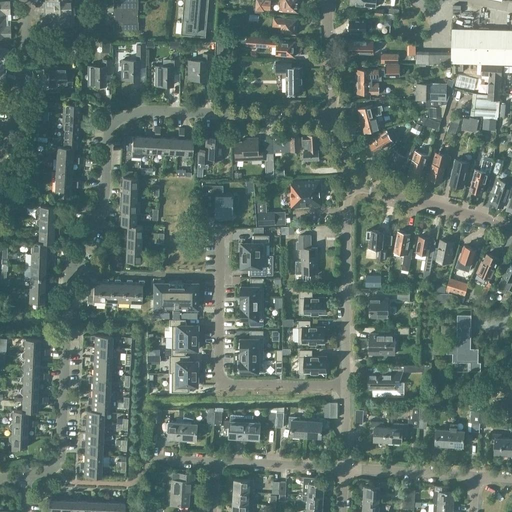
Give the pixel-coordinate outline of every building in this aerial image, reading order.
[(40,0),(41,9),(73,7),(72,0),(40,0)] [(183,0),(182,7),(207,9),(208,2),(206,2),(206,0),(183,0)] [(256,0),(255,11),(258,11),(265,11),(265,10),(270,10),(270,0),(256,0)] [(280,0),(280,11),(298,12),(298,0),(280,0)] [(0,1),(0,20),(10,20),(9,2),(0,1)] [(113,2),(113,16),(135,16),(135,9),(138,9),(138,1),(113,2)] [(73,7),(41,9),(42,28),(74,26),(73,7)] [(207,9),(182,7),(181,21),(206,23),(204,23),(205,16),(207,16),(207,9)] [(249,15),(248,22),(258,23),(259,16),(249,15)] [(135,16),(113,16),(114,31),(138,30),(138,22),(135,22),(135,16)] [(280,27),(280,33),(296,35),(297,20),(273,18),(273,27),(280,27)] [(366,34),(366,27),(372,27),(372,21),(367,21),(367,20),(350,19),(350,32),(359,32),(358,34),(366,34)] [(10,20),(0,20),(0,39),(11,39),(10,20)] [(206,23),(181,21),(180,35),(205,38),(206,30),(204,30),(204,23),(206,24),(206,23)] [(451,64),(466,64),(482,64),(502,65),(511,65),(511,30),(452,29),(451,64)] [(217,35),(216,45),(216,54),(225,55),(226,36),(217,35)] [(276,47),(276,54),(295,55),(295,47),(297,47),(298,43),(296,43),(296,40),(278,39),(279,37),(247,35),(246,45),(270,47),(270,46),(276,47)] [(78,39),(73,43),(76,48),(81,44),(78,39)] [(374,46),(374,41),(350,41),(350,53),(367,54),(373,54),(373,46),(374,46)] [(215,52),(215,50),(215,42),(212,42),(212,43),(199,43),(199,51),(203,51),(203,54),(202,54),(202,60),(188,60),(188,80),(205,80),(205,68),(212,68),(212,54),(212,52),(215,52)] [(135,44),(135,60),(122,60),(122,80),(139,80),(139,68),(145,68),(145,54),(145,44),(135,44)] [(0,48),(0,67),(6,68),(8,49),(0,48)] [(416,51),(416,64),(420,64),(426,64),(450,64),(450,51),(416,51)] [(381,53),(381,64),(398,64),(399,54),(381,53)] [(111,73),(111,60),(103,60),(103,66),(88,66),(88,86),(105,86),(105,73),(111,73)] [(170,66),(156,66),(156,86),(172,86),(172,74),(179,74),(180,60),(170,60),(170,66)] [(291,67),(291,60),(277,60),(277,72),(287,72),(287,92),(293,92),(293,93),(296,93),(296,92),(302,92),(302,67),(291,67)] [(488,94),(500,95),(502,65),(482,64),(481,74),(489,75),(488,94)] [(357,75),(356,76),(356,80),(357,80),(357,82),(373,81),(380,81),(380,76),(385,76),(385,71),(386,71),(386,69),(385,69),(385,67),(379,68),(379,69),(357,69),(357,75)] [(400,67),(386,67),(386,69),(386,71),(386,77),(400,77),(400,67)] [(66,74),(67,68),(43,68),(43,76),(48,76),(48,86),(72,86),(72,74),(66,74)] [(431,82),(431,99),(448,99),(454,80),(448,78),(447,82),(431,82)] [(357,83),(356,83),(356,88),(357,88),(357,94),(379,94),(383,94),(383,87),(385,87),(385,81),(380,81),(373,81),(357,82),(357,83)] [(416,98),(431,99),(431,82),(431,81),(421,81),(421,83),(416,83),(416,98)] [(474,113),(498,115),(500,95),(475,93),(474,113)] [(382,115),(381,110),(384,110),(381,99),(374,99),(376,106),(375,106),(375,104),(359,108),(362,120),(378,116),(382,115)] [(62,104),(62,113),(79,114),(80,105),(62,104)] [(431,108),(432,117),(443,116),(442,107),(431,108)] [(39,112),(38,120),(48,121),(48,112),(44,112),(39,112)] [(62,113),(62,122),(79,122),(79,114),(62,113)] [(378,116),(362,120),(365,132),(381,128),(380,127),(385,126),(382,115),(378,116)] [(424,125),(438,129),(442,118),(427,117),(424,125)] [(464,117),(462,128),(476,132),(479,119),(470,117),(469,119),(464,117)] [(411,131),(419,135),(423,126),(427,118),(422,118),(417,123),(414,128),(413,127),(411,131)] [(483,119),(483,129),(496,129),(496,119),(483,119)] [(449,127),(457,130),(459,124),(451,121),(449,127)] [(62,122),(61,130),(78,131),(79,122),(62,122)] [(43,128),(38,128),(37,137),(47,137),(47,129),(42,129),(43,128)] [(61,130),(61,139),(78,140),(78,131),(61,130)] [(381,135),(369,143),(371,147),(371,148),(373,152),(375,152),(375,153),(387,146),(389,149),(395,145),(385,130),(380,133),(381,135)] [(304,150),(304,161),(319,160),(317,135),(304,136),(304,142),(300,142),(299,136),(290,137),(290,135),(274,136),(275,149),(291,148),(291,152),(301,151),(300,147),(304,147),(305,150),(304,150)] [(144,152),(144,137),(128,136),(128,142),(132,143),(131,158),(141,158),(141,154),(144,152)] [(156,153),(157,138),(154,138),(144,137),(144,152),(149,152),(149,153),(150,154),(153,154),(155,153),(156,153)] [(198,149),(198,163),(197,174),(204,175),(204,172),(207,172),(207,163),(209,163),(209,159),(221,159),(222,138),(206,137),(205,150),(198,149)] [(168,153),(168,138),(160,138),(157,138),(156,153),(161,153),(161,154),(162,155),(165,155),(166,154),(166,153),(168,153)] [(178,154),(180,154),(181,139),(178,139),(168,138),(168,153),(173,154),(174,156),(177,156),(178,155),(178,154)] [(243,144),(235,144),(236,161),(263,160),(263,149),(259,149),(258,138),(243,139),(243,144)] [(60,146),(60,147),(72,147),(72,148),(77,148),(78,140),(61,139),(60,146)] [(180,154),(185,154),(185,155),(186,156),(189,156),(190,156),(190,155),(192,155),(193,140),(184,139),(181,139),(180,154)] [(399,167),(404,170),(408,158),(402,154),(406,147),(399,143),(387,162),(397,169),(399,167)] [(56,150),(56,159),(72,159),(72,157),(72,150),(72,148),(72,147),(60,147),(60,146),(56,146),(56,150)] [(430,156),(415,151),(412,160),(408,158),(404,170),(402,172),(420,178),(424,164),(427,165),(430,156)] [(448,162),(449,158),(450,155),(435,151),(435,155),(434,155),(432,163),(433,163),(429,179),(442,182),(445,167),(449,168),(450,162),(448,162)] [(56,159),(55,171),(71,172),(72,163),(72,159),(56,159)] [(469,162),(456,159),(450,184),(463,187),(469,162)] [(474,174),(474,175),(470,190),(482,194),(486,178),(489,179),(490,174),(489,173),(493,162),(482,159),(479,170),(476,169),(474,174)] [(55,176),(55,183),(71,184),(71,181),(71,177),(71,172),(55,171),(55,176)] [(122,187),(122,189),(137,190),(138,177),(121,177),(120,187),(122,187)] [(508,181),(500,178),(492,203),(496,205),(497,207),(500,208),(501,207),(503,207),(509,189),(510,189),(510,187),(511,182),(511,180),(511,178),(509,177),(508,181)] [(290,191),(291,208),(322,206),(320,181),(291,183),(291,191),(290,191)] [(55,183),(54,195),(70,196),(71,187),(71,184),(55,183)] [(234,195),(223,195),(223,185),(202,185),(204,209),(215,209),(215,217),(233,218),(233,199),(234,199),(234,195)] [(120,191),(120,201),(137,202),(137,190),(122,189),(122,191),(120,191)] [(121,211),(121,213),(136,214),(137,202),(120,201),(119,211),(121,211)] [(39,214),(39,218),(54,219),(55,202),(49,202),(49,206),(39,206),(39,207),(37,208),(37,212),(39,214)] [(274,211),(258,212),(259,225),(275,224),(274,211)] [(118,225),(127,226),(127,225),(136,226),(136,214),(121,213),(121,215),(119,215),(118,225)] [(39,226),(38,230),(54,231),(54,228),(54,219),(39,218),(39,219),(36,220),(36,224),(39,226)] [(125,227),(125,237),(142,238),(143,226),(136,226),(127,225),(127,226),(127,227),(125,227)] [(279,235),(295,235),(294,227),(284,227),(284,226),(279,226),(279,235)] [(38,230),(38,242),(46,243),(48,243),(53,243),(54,233),(54,231),(38,230)] [(378,249),(378,253),(377,258),(387,259),(387,248),(386,248),(386,243),(383,244),(384,231),(371,230),(371,231),(367,230),(367,238),(371,239),(370,248),(378,249)] [(394,252),(405,255),(403,270),(410,271),(413,252),(412,251),(412,249),(409,248),(411,242),(409,241),(410,234),(405,233),(404,231),(400,231),(399,232),(398,231),(394,252)] [(267,255),(267,244),(269,244),(269,235),(253,235),(253,236),(254,236),(254,243),(240,243),(240,244),(240,250),(242,250),(242,255),(267,255)] [(428,281),(430,270),(431,270),(432,262),(435,247),(430,246),(431,238),(426,237),(425,236),(422,235),(420,236),(419,236),(416,253),(426,255),(424,270),(425,270),(423,280),(428,281)] [(302,249),(302,257),(295,257),(295,280),(316,280),(316,274),(318,274),(318,248),(311,248),(311,236),(299,236),(299,242),(297,242),(297,249),(302,249)] [(126,247),(126,249),(142,250),(142,238),(125,237),(124,247),(126,247)] [(441,240),(437,260),(449,262),(450,257),(452,257),(453,251),(451,250),(453,242),(441,240)] [(31,242),(30,254),(46,255),(46,252),(48,252),(48,243),(46,243),(38,242),(31,242)] [(460,253),(458,259),(456,265),(457,266),(465,269),(466,267),(470,269),(476,250),(465,246),(462,253),(460,253)] [(142,250),(126,249),(126,251),(124,251),(124,262),(141,262),(142,250)] [(30,254),(30,266),(47,267),(47,256),(46,256),(46,255),(30,254)] [(494,285),(489,282),(490,279),(492,280),(495,275),(498,268),(496,267),(499,259),(487,254),(484,261),(482,260),(479,268),(477,273),(486,278),(483,285),(487,287),(484,293),(489,296),(494,285)] [(267,267),(267,255),(242,255),(242,260),(240,260),(240,267),(242,267),(250,267),(250,275),(249,275),(267,275),(267,267)] [(501,302),(507,303),(511,293),(511,291),(509,290),(511,283),(511,265),(509,263),(508,266),(506,266),(505,269),(505,271),(498,285),(507,290),(501,302)] [(30,266),(29,278),(45,279),(45,276),(47,276),(47,267),(30,266)] [(381,275),(366,275),(366,286),(381,286),(381,275)] [(29,278),(29,290),(46,291),(46,281),(45,281),(45,279),(29,278)] [(96,281),(96,278),(88,278),(87,304),(107,305),(120,305),(131,306),(141,306),(142,285),(144,285),(144,280),(139,280),(139,282),(132,282),(132,280),(127,280),(126,282),(120,281),(120,279),(115,279),(115,281),(108,281),(108,279),(103,279),(103,281),(96,281)] [(241,286),(241,298),(264,298),(264,278),(251,278),(251,286),(241,286)] [(450,278),(449,281),(446,290),(465,296),(469,284),(450,278)] [(170,305),(172,305),(172,316),(178,316),(178,305),(184,305),(184,307),(185,307),(185,308),(197,308),(197,304),(197,283),(154,283),(154,308),(165,308),(165,305),(170,305)] [(46,291),(29,290),(28,302),(37,303),(37,307),(44,308),(44,300),(46,300),(46,291)] [(410,290),(408,290),(398,290),(398,300),(410,300),(410,290)] [(327,314),(327,298),(319,298),(312,298),(312,292),(300,292),(300,313),(312,314),(319,314),(327,314)] [(436,294),(436,302),(453,301),(452,293),(436,294)] [(264,298),(241,298),(241,308),(240,308),(264,308),(264,301),(264,298)] [(369,318),(389,318),(389,298),(370,298),(369,318)] [(264,308),(240,308),(240,320),(250,320),(250,326),(263,326),(264,308)] [(471,327),(471,315),(457,315),(457,336),(451,336),(451,344),(447,344),(447,353),(453,354),(453,362),(470,362),(470,371),(481,371),(481,362),(479,362),(479,348),(471,348),(471,337),(470,337),(470,327),(471,327)] [(196,338),(196,333),(198,333),(198,326),(184,326),(184,320),(185,320),(169,319),(169,326),(171,326),(171,338),(196,338)] [(324,343),(325,327),(317,327),(313,327),(310,327),(310,321),(298,321),(298,328),(299,328),(299,343),(310,343),(317,343),(324,343)] [(263,331),(250,331),(250,339),(240,339),(240,350),(263,350),(263,331)] [(377,354),(396,354),(396,334),(370,334),(370,348),(369,348),(369,352),(377,352),(377,354)] [(95,340),(95,347),(112,348),(115,348),(115,342),(112,341),(112,337),(92,336),(92,340),(95,340)] [(196,343),(196,338),(171,338),(171,356),(185,356),(185,355),(184,355),(184,350),(198,350),(198,343),(196,343)] [(24,347),(24,351),(40,352),(40,349),(40,340),(25,339),(25,340),(22,341),(22,344),(24,347)] [(91,354),(91,358),(112,359),(112,348),(95,347),(94,354),(91,354)] [(263,350),(240,350),(241,350),(241,360),(238,360),(238,361),(263,361),(263,350)] [(326,372),(326,357),(319,357),(319,356),(312,356),(312,350),(300,351),(299,372),(312,372),(312,373),(318,373),(318,372),(326,372)] [(24,359),(24,363),(39,364),(39,354),(40,352),(24,351),(22,353),(21,356),(24,359)] [(196,374),(196,369),(198,369),(198,368),(198,362),(188,362),(188,356),(185,356),(171,356),(169,356),(169,374),(171,374),(196,374)] [(94,369),(111,369),(111,367),(112,359),(91,358),(91,361),(94,362),(94,369)] [(263,361),(238,361),(238,369),(240,369),(240,372),(263,372),(263,361)] [(23,371),(23,375),(38,376),(39,373),(39,364),(24,363),(21,365),(21,368),(23,371)] [(369,372),(369,389),(396,389),(396,379),(400,379),(402,372),(402,366),(391,365),(391,372),(369,372)] [(429,375),(429,365),(409,365),(409,372),(425,372),(425,375),(429,375)] [(90,376),(90,379),(111,380),(111,369),(94,369),(93,376),(90,376)] [(196,374),(171,374),(171,393),(188,393),(188,392),(188,386),(198,386),(198,379),(196,379),(196,374)] [(23,383),(23,387),(38,388),(38,378),(38,376),(23,375),(20,377),(20,380),(23,383)] [(93,383),(93,390),(110,391),(111,380),(90,379),(90,383),(93,383)] [(22,395),(22,399),(37,400),(38,397),(38,388),(23,387),(20,389),(20,392),(22,395)] [(464,391),(465,398),(469,397),(470,396),(470,394),(480,393),(480,389),(464,391)] [(89,397),(89,401),(110,402),(110,391),(93,390),(92,397),(89,397)] [(471,395),(470,406),(480,406),(480,404),(481,404),(481,400),(480,400),(480,395),(471,395)] [(22,399),(22,411),(28,412),(37,412),(37,402),(37,400),(22,399)] [(92,405),(92,412),(104,412),(104,413),(109,413),(110,402),(89,401),(89,404),(92,405)] [(207,425),(215,425),(216,408),(209,408),(208,413),(207,425)] [(216,408),(215,425),(222,426),(223,408),(216,408)] [(428,408),(421,408),(419,428),(427,429),(428,408)] [(367,411),(363,410),(356,410),(355,424),(362,424),(363,414),(367,414),(367,411)] [(480,432),(480,423),(481,411),(471,410),(470,423),(468,423),(467,430),(471,430),(471,432),(480,432)] [(13,419),(12,423),(27,424),(28,420),(28,412),(22,411),(13,411),(10,413),(10,416),(13,419)] [(83,419),(83,422),(103,423),(104,413),(104,412),(92,412),(87,411),(86,419),(83,419)] [(154,422),(160,422),(162,423),(162,411),(154,411),(154,422)] [(268,427),(276,427),(277,412),(277,413),(269,413),(268,427)] [(496,413),(496,421),(508,420),(508,413),(496,413)] [(229,437),(244,438),(246,421),(246,418),(246,415),(230,414),(230,421),(224,420),(224,427),(230,427),(229,437)] [(246,421),(244,438),(259,439),(261,422),(252,421),(252,416),(246,415),(246,418),(246,421)] [(184,422),(183,439),(197,440),(198,423),(197,423),(197,420),(184,417),(184,419),(184,422)] [(291,436),(306,437),(307,418),(290,417),(289,426),(292,426),(291,436)] [(169,438),(183,439),(184,422),(184,419),(177,418),(177,422),(170,421),(169,438)] [(307,418),(306,437),(321,438),(322,428),(325,428),(325,419),(307,418)] [(86,426),(86,433),(103,434),(103,423),(83,422),(83,426),(86,426)] [(374,441),(388,442),(389,427),(383,427),(384,422),(372,422),(372,428),(375,428),(374,441)] [(12,431),(12,435),(27,436),(27,426),(27,424),(12,423),(9,425),(9,428),(12,431)] [(389,427),(388,442),(402,443),(402,436),(408,437),(409,427),(409,424),(408,424),(394,423),(394,427),(389,427)] [(450,429),(449,445),(463,446),(464,430),(457,429),(457,427),(458,427),(458,424),(450,423),(451,427),(450,429)] [(435,445),(449,445),(450,429),(437,428),(435,445)] [(82,440),(82,444),(102,445),(103,434),(86,433),(85,440),(82,440)] [(495,453),(510,454),(511,438),(501,438),(502,435),(493,434),(492,442),(495,442),(495,453)] [(27,436),(12,435),(9,437),(9,440),(12,442),(11,451),(18,451),(18,447),(26,448),(27,436)] [(85,448),(85,455),(102,455),(102,445),(82,444),(82,447),(85,448)] [(82,462),(81,465),(101,466),(102,455),(85,455),(84,462),(82,462)] [(101,466),(81,465),(81,469),(84,469),(84,477),(101,477),(101,466)] [(155,476),(164,476),(165,469),(155,468),(155,476)] [(173,473),(172,480),(171,505),(189,506),(190,482),(194,482),(195,475),(173,473)] [(304,477),(303,495),(308,495),(324,496),(324,483),(317,483),(317,478),(304,477)] [(234,479),(234,491),(254,492),(254,480),(234,479)] [(435,485),(434,503),(438,504),(438,503),(454,504),(454,491),(450,491),(450,486),(435,485)] [(365,486),(364,499),(379,500),(380,487),(365,486)] [(403,489),(403,502),(409,502),(414,502),(415,490),(403,489)] [(234,491),(233,503),(254,504),(254,503),(252,503),(252,499),(249,499),(250,492),(254,493),(254,492),(234,491)] [(308,500),(307,508),(323,509),(324,496),(308,495),(303,495),(303,500),(308,500)] [(364,499),(363,511),(367,511),(381,511),(383,506),(383,500),(379,500),(364,499)] [(48,511),(59,511),(60,501),(49,500),(48,511)] [(59,511),(69,511),(70,501),(60,501),(59,511)] [(69,511),(80,511),(81,501),(70,501),(69,511)] [(80,511),(91,511),(92,502),(81,501),(80,511)] [(91,511),(102,511),(103,502),(92,502),(91,511)] [(102,511),(113,511),(113,503),(103,502),(102,511)] [(113,503),(113,511),(124,511),(125,503),(113,503)] [(253,511),(254,504),(233,503),(232,511),(253,511)] [(434,503),(433,511),(453,511),(454,504),(438,503),(438,504),(434,503)]
